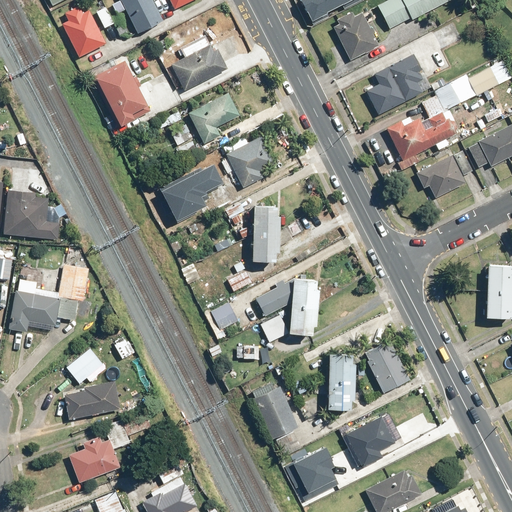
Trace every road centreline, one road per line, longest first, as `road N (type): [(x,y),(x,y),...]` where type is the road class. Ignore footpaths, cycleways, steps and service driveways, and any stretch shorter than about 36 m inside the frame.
road 1 (secondary): [(259,0),(393,263)]
road 2 (secondary): [(393,263),(511,490)]
road 3 (residential): [(393,263),(511,205)]
